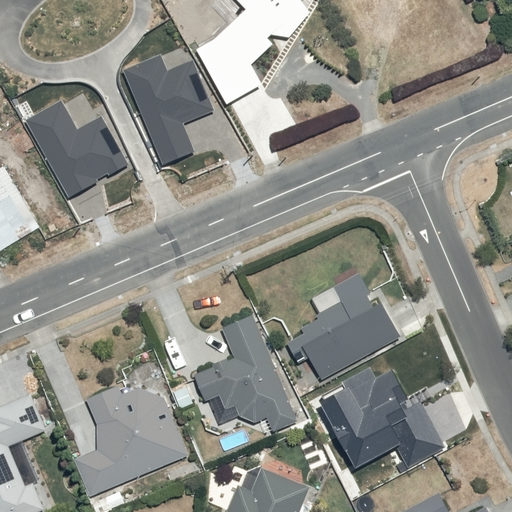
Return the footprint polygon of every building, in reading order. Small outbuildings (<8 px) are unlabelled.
[(317,0),(241,0),(251,10),(226,34),(252,60),(278,35),(285,43),(324,6),(317,0)] [(8,167),(0,172),(0,267),(51,236),(8,167)] [(314,360),(325,380),(405,337),(388,306),(382,309),(364,275),(340,288),(346,300),(321,314),(324,319),(307,328),(309,332),(293,341),(306,364),(314,360)] [(302,419),(257,315),(226,328),(239,357),(200,374),(212,401),(225,395),(231,410),(244,404),(253,426),(274,417),(279,429),(302,419)] [(352,391),(315,408),(346,474),(400,448),(408,465),(447,447),(426,403),(408,411),(398,390),(404,387),(395,368),(380,375),(376,367),(347,381),(352,391)] [(197,403),(189,383),(171,391),(179,411),(197,403)] [(81,461),(92,493),(191,456),(168,397),(145,390),(127,397),(124,390),(93,402),(101,423),(101,453),(81,461)] [(0,511),(49,511),(38,483),(31,486),(14,446),(52,430),(36,392),(0,406),(0,511)] [(314,511),(317,505),(309,502),(315,486),(267,468),(257,495),(240,488),(231,511),(314,511)] [(489,511),(487,507),(477,511),(453,511),(445,495),(410,511),(489,511)]
